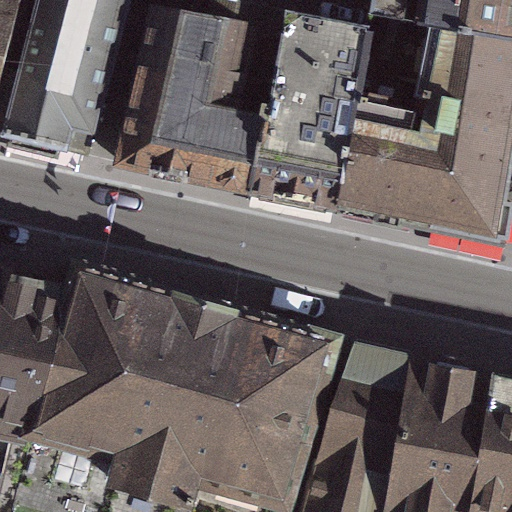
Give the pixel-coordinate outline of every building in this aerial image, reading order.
[(39,0),(0,0),(0,78),(2,69),(20,75),(39,0)] [(85,155),(126,0),(39,0),(20,75),(6,135),(85,155)] [(232,110),(257,2),(248,0),(159,0),(119,162),(249,189),(260,118),(232,110)] [(372,0),(370,16),(436,26),(441,0),(372,0)] [(511,0),(441,0),(436,26),(511,38),(511,0)] [(368,31),(290,17),(273,107),(263,105),(260,118),(249,189),(335,205),(360,73),(368,31)] [(511,163),(511,38),(436,26),(412,135),(448,145),(430,227),(500,240),(511,163)] [(394,81),(360,73),(335,205),(430,227),(448,145),(412,135),(392,130),(400,97),(394,81)] [(287,506),(337,337),(77,262),(69,287),(29,434),(77,448),(119,459),(115,482),(192,505),(200,478),(280,505),(287,506)] [(69,287),(0,272),(0,475),(11,430),(29,434),(69,287)] [(471,511),(493,376),(356,349),(304,511),(471,511)] [(511,511),(511,379),(493,376),(471,511),(511,511)] [(277,511),(280,505),(200,478),(192,505),(115,482),(119,459),(77,448),(66,490),(83,496),(79,511),(277,511)]
